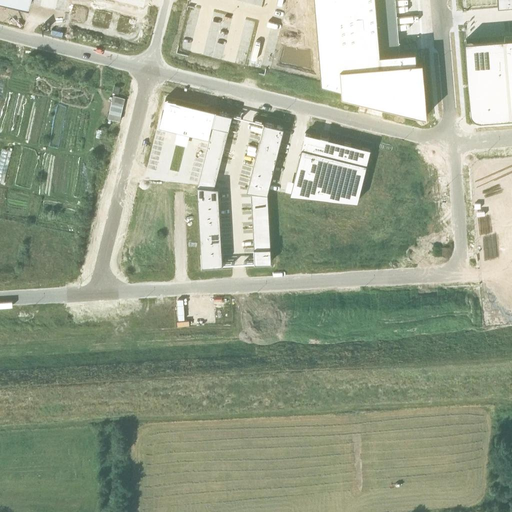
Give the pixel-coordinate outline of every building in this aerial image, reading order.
[(70,0),(68,0),(63,22),(87,28),(93,5),(70,0)] [(315,0),(322,81),(342,86),(342,93),(427,114),(423,59),(417,59),(416,49),(380,52),(375,0),(315,0)] [(93,5),(87,28),(111,34),(117,12),(93,5)] [(117,12),(111,34),(135,41),(141,18),(117,12)] [(511,35),(465,39),(471,109),(471,110),(471,111),(471,113),(472,114),(473,115),(474,115),(475,116),(476,117),(477,117),(478,118),(479,118),(480,118),(481,118),(511,115),(511,35)] [(119,93),(121,86),(114,85),(112,92),(119,93)] [(124,100),(112,97),(108,114),(120,117),(124,100)] [(166,97),(159,125),(209,137),(216,110),(166,97)] [(216,110),(213,124),(229,128),(233,114),(216,110)] [(264,121),(260,136),(280,141),(281,141),(284,126),(264,121)] [(213,124),(210,134),(226,137),(229,128),(213,124)] [(294,178),(291,193),(358,200),(371,148),(306,132),(302,148),(294,178)] [(210,134),(208,143),(224,147),(226,137),(210,134)] [(260,136),(258,146),(278,151),(280,141),(260,136)] [(208,143),(206,153),(222,157),(224,147),(208,143)] [(258,146),(255,157),(275,162),(278,151),(258,146)] [(206,153),(203,163),(219,167),(222,157),(206,153)] [(255,157),(253,168),(272,173),(275,162),(255,157)] [(203,163),(201,172),(217,176),(219,167),(203,163)] [(253,168),(250,177),(270,182),(272,173),(253,168)] [(201,172),(198,185),(214,186),(217,176),(201,172)] [(250,177),(247,190),(251,191),(268,192),(270,182),(250,177)] [(214,186),(198,185),(199,198),(219,197),(218,186),(214,186)] [(268,192),(251,191),(252,201),(268,200),(268,192)] [(219,197),(199,198),(199,208),(219,207),(219,197)] [(268,200),(252,201),(252,209),(269,208),(268,200)] [(219,207),(199,208),(200,219),(220,218),(219,207)] [(269,208),(252,209),(253,218),(269,217),(269,208)] [(269,217),(253,218),(253,228),(270,227),(269,217)] [(220,218),(200,219),(200,229),(221,228),(220,218)] [(270,227),(253,228),(254,238),(270,237),(270,227)] [(221,228),(200,229),(201,240),(221,239),(221,228)] [(270,237),(254,238),(254,247),(254,248),(271,247),(271,246),(270,237)] [(221,239),(201,240),(201,250),(222,249),(221,239)] [(254,247),(255,262),(272,261),(271,246),(271,247),(254,248),(254,247)] [(201,250),(202,265),(223,264),(222,249),(201,250)]
